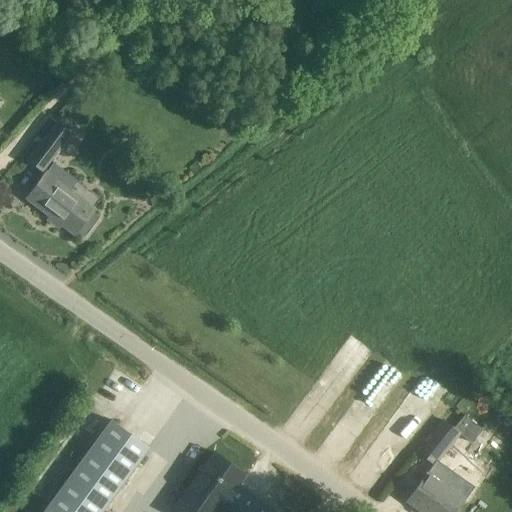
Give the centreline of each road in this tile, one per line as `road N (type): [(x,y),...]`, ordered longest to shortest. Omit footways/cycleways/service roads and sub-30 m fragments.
road 1 (unclassified): [(368,511),(0,251)]
road 2 (unknown): [(0,154),(37,108),(154,0)]
